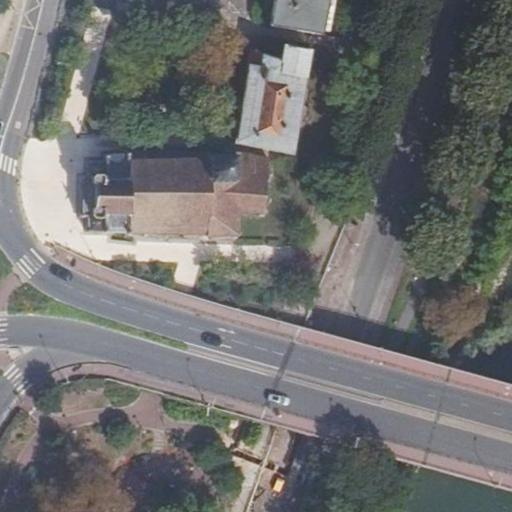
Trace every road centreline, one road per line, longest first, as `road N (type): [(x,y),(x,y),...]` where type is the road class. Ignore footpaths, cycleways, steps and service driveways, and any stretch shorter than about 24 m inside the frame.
road 1 (primary): [(511,425),(92,298),(30,264),(8,230)]
road 2 (secondary): [(278,511),(463,0)]
road 3 (primary): [(79,339),(511,462)]
road 4 (secondary): [(0,150),(38,0)]
